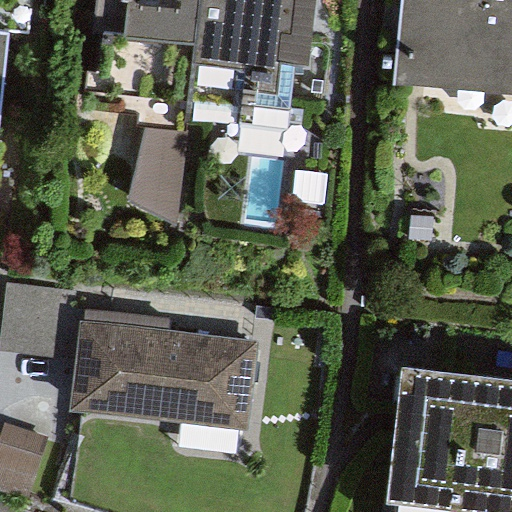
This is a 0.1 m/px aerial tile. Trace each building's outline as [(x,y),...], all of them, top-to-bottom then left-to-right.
[(187,148),(192,100),(203,0),(97,0),(86,101),(119,104),(115,140),(187,148)] [(203,0),(192,100),(298,112),(310,0),(203,0)] [(511,0),(401,0),(394,81),(511,91),(511,0)] [(0,114),(8,19),(0,17),(0,114)] [(65,361),(68,291),(9,288),(6,358),(65,361)] [(260,331),(76,315),(68,404),(253,420),(260,331)] [(511,511),(511,382),(414,370),(396,511),(511,511)] [(0,490),(36,499),(49,443),(7,433),(0,461),(0,490)]
